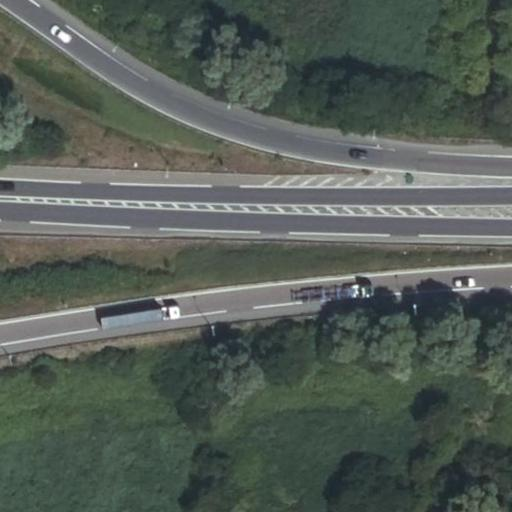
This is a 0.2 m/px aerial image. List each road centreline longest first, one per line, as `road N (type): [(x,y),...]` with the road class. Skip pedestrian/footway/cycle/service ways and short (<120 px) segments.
road 1 (trunk): [(511,164),(304,147),(231,129),(102,69),(2,0)]
road 2 (motorway): [(0,336),(304,290),(511,274)]
road 3 (motorway): [(0,209),(511,227)]
road 4 (trunk): [(511,197),(0,192)]
